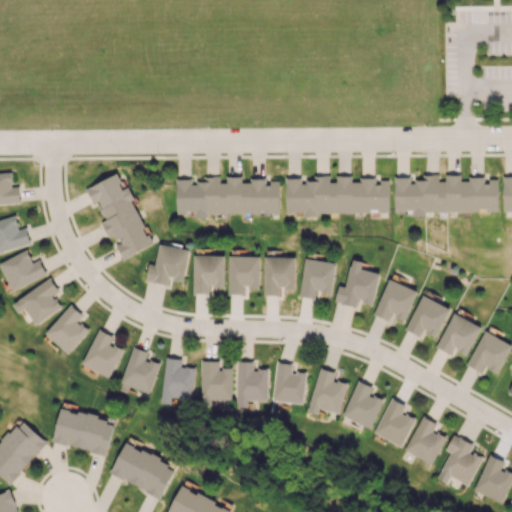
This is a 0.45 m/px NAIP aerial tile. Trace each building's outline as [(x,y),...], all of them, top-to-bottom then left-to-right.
[(0,204),(19,203),(19,187),(12,187),(11,172),(0,172),(0,204)] [(86,187),(93,203),(97,201),(105,220),(101,221),(108,237),(115,234),(119,243),(116,244),(122,258),(151,245),(121,172),(86,187)] [(498,212),(497,178),(461,178),(461,174),(442,174),(422,174),(422,181),(410,181),(410,177),(394,177),(395,211),(411,211),(411,212),(498,212)] [(286,212),(303,211),(303,216),(317,216),(317,213),(389,211),(388,180),(377,180),(377,178),(352,179),(352,175),(333,175),(313,176),(313,181),(301,181),(301,177),(285,178),(286,212)] [(511,175),(502,176),(503,210),(511,209),(511,175)] [(279,213),(279,179),(242,180),(242,176),(223,176),(203,176),(203,182),(191,182),(191,179),(175,179),(176,212),(193,212),(193,214),(279,213)] [(26,227),(18,229),(15,215),(0,218),(0,251),(30,244),(26,227)] [(183,281),(190,250),(159,243),(155,264),(149,263),(145,280),(167,285),(169,278),(183,281)] [(40,259),(32,262),(27,250),(0,260),(0,264),(10,290),(46,275),(40,259)] [(193,254),(192,293),(208,293),(208,286),(224,287),(225,255),(193,254)] [(227,293),(244,294),(244,287),(259,288),(260,256),(228,255),(227,293)] [(294,289),(295,257),(264,256),(263,295),(280,295),(280,289),(294,289)] [(331,294),(335,262),(304,258),(299,296),(315,298),(316,292),(331,294)] [(361,268),(362,261),(351,259),(345,286),(338,285),(334,302),(356,306),(357,301),(373,304),(379,272),(361,268)] [(61,308),(53,294),(58,291),(51,278),(11,301),(17,313),(25,308),(34,324),(61,308)] [(417,290),(388,278),(373,314),(387,320),(390,314),(405,320),(417,290)] [(436,337),(450,309),(422,294),(404,329),(419,336),(422,330),(436,337)] [(77,320),(82,315),(71,304),(44,332),(68,353),(89,331),(77,320)] [(452,348),(467,355),(480,325),(452,313),(437,347),(450,353),(452,348)] [(110,377),(122,349),(109,343),(113,335),(97,328),(82,364),(110,377)] [(511,343),(483,330),(467,365),(480,371),(483,366),(498,372),(511,343)] [(150,393),(160,363),(145,358),(148,351),(133,346),(120,383),(150,393)] [(195,367),(181,366),(182,358),(165,357),(160,403),(171,404),(172,396),(192,398),(195,367)] [(231,400),(232,368),(218,368),(219,360),(201,360),(200,399),(231,400)] [(268,369),(253,368),(253,361),(237,361),(236,407),(247,407),(247,400),(267,400),(268,369)] [(272,400),(303,403),(306,372),(292,370),(293,363),(276,362),(272,400)] [(339,413),(347,383),(333,379),(335,372),(319,367),(307,411),(317,414),(319,408),(339,413)] [(371,428),(382,399),(369,394),(372,386),(357,380),(342,416),(371,428)] [(415,417),(402,412),(406,404),(389,398),(374,434),(402,446),(415,417)] [(107,454),(115,421),(60,408),(52,441),(107,454)] [(403,449),(431,464),(446,436),(434,430),(438,424),(422,415),(403,449)] [(0,442),(0,475),(11,484),(46,440),(19,419),(0,442)] [(467,485),(482,458),(469,451),(473,444),(453,433),(445,449),(450,452),(436,478),(446,483),(450,476),(467,485)] [(161,497),(175,465),(124,442),(110,474),(161,497)] [(501,502),(511,478),(511,472),(501,467),(504,461),(489,454),(473,489),(501,502)] [(167,511),(228,511),(230,509),(180,485),(167,511)] [(0,511),(18,511),(9,489),(0,493),(0,511)]
